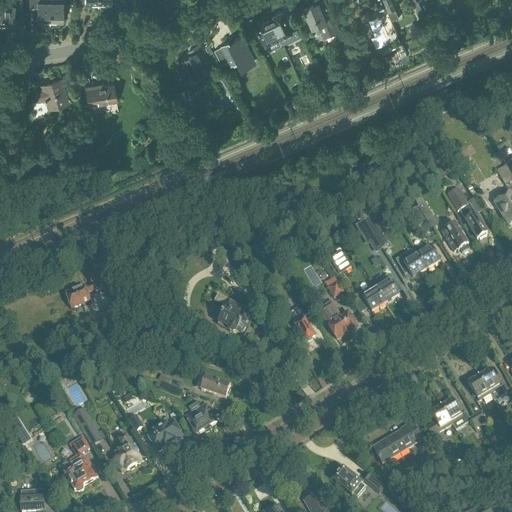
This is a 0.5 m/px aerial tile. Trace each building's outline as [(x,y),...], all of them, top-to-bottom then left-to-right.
[(2,2),(2,24),(2,26),(9,26),(9,25),(15,25),(15,13),(23,13),(22,0),(14,0),(15,2),(2,2)] [(29,0),(29,10),(37,10),(37,21),(50,21),(49,0),(29,0)] [(49,0),(50,21),(63,21),(63,13),(66,13),(66,0),(49,0)] [(305,8),(313,29),(318,26),(323,39),(338,33),(324,0),(313,0),(315,4),(305,8)] [(382,0),(387,11),(392,22),(400,19),(395,9),(397,8),(396,7),(397,7),(394,0),(382,0)] [(412,0),(418,12),(428,7),(425,0),(412,0)] [(510,18),(506,8),(500,10),(504,20),(510,18)] [(283,12),(269,18),(279,39),(292,33),(283,12)] [(269,18),(256,24),(265,46),(279,39),(269,18)] [(222,46),(214,50),(222,64),(229,60),(231,64),(238,61),(239,60),(242,65),(255,58),(243,34),(230,40),(230,39),(221,44),(222,46)] [(184,59),(176,64),(185,80),(194,75),(195,78),(204,73),(207,72),(208,73),(215,69),(200,45),(190,50),(193,54),(184,59)] [(222,71),(215,75),(226,94),(232,90),(222,71)] [(35,94),(38,103),(45,101),(48,110),(68,104),(61,80),(42,85),(43,89),(40,90),(38,82),(32,83),(35,95),(35,94)] [(86,87),(89,104),(81,106),(83,117),(84,117),(91,115),(89,106),(116,101),(113,84),(103,86),(103,84),(86,87)] [(192,137),(183,140),(187,152),(196,149),(192,137)] [(511,183),(511,176),(506,167),(497,172),(505,187),(511,183)] [(478,240),(479,240),(480,241),(487,237),(486,235),(488,234),(470,205),(468,206),(457,190),(447,196),(458,213),(460,212),(478,240)] [(500,195),(502,199),(496,203),(510,227),(511,225),(511,196),(511,194),(510,194),(508,190),(500,195)] [(418,195),(413,199),(419,208),(428,223),(435,219),(422,200),(421,200),(418,195)] [(260,202),(254,205),(261,218),(267,215),(260,202)] [(428,223),(419,208),(416,210),(426,225),(428,223)] [(373,217),(365,222),(383,250),(388,246),(382,236),(384,235),(373,217)] [(365,222),(357,227),(361,234),(365,239),(368,244),(370,243),(376,253),(383,250),(365,222)] [(469,246),(455,223),(441,233),(454,254),(458,251),(459,253),(460,252),(462,254),(470,250),(468,247),(469,246)] [(258,224),(251,228),(256,237),(255,238),(262,249),(270,245),(263,233),(258,224)] [(216,226),(207,229),(212,249),(218,247),(221,246),(218,233),(216,226)] [(441,263),(431,247),(417,256),(427,272),(441,263)] [(127,258),(123,248),(114,252),(118,262),(127,258)] [(85,288),(85,286),(66,294),(72,310),(90,303),(87,295),(94,292),(94,293),(102,290),(100,284),(113,279),(103,252),(87,257),(94,273),(87,275),(91,286),(85,288)] [(340,275),(352,268),(341,252),(330,259),(340,275)] [(403,264),(413,280),(427,272),(417,256),(403,264)] [(388,277),(374,285),(374,286),(377,290),(387,305),(400,297),(391,282),(388,277)] [(345,294),(338,282),(327,289),(334,300),(345,294)] [(366,292),(357,297),(365,310),(369,308),(372,314),(387,305),(377,290),(374,286),(365,291),(366,292)] [(233,335),(237,334),(237,333),(242,336),(250,321),(238,315),(241,309),(218,296),(215,302),(227,309),(222,318),(218,323),(229,329),(229,330),(230,333),(233,335)] [(318,311),(327,326),(337,342),(350,334),(351,335),(359,331),(348,313),(342,317),(332,302),(318,311)] [(301,324),(295,328),(305,344),(307,342),(309,343),(313,341),(313,339),(315,337),(312,332),(314,331),(309,323),(307,325),(306,322),(310,319),(302,306),(293,312),(301,324)] [(279,325),(271,334),(278,339),(285,330),(279,325)] [(486,373),(485,372),(478,376),(493,400),(500,396),(497,391),(501,389),(490,371),(486,373)] [(158,380),(169,385),(172,381),(160,375),(158,380)] [(468,384),(480,402),(483,400),(486,404),(493,400),(478,376),(472,380),(473,381),(468,384)] [(231,387),(206,378),(201,391),(226,400),(231,387)] [(155,386),(161,389),(160,390),(178,397),(181,391),(169,385),(158,380),(155,386)] [(447,402),(441,406),(453,425),(457,431),(471,423),(469,420),(466,414),(462,417),(452,401),(448,403),(447,402)] [(196,436),(216,423),(206,406),(185,419),(196,436)] [(436,424),(427,429),(435,442),(440,438),(438,434),(452,426),(453,425),(441,406),(434,410),(435,411),(430,414),(436,424)] [(84,410),(73,416),(91,448),(106,439),(102,431),(98,433),(84,410)] [(481,413),(475,417),(483,429),(489,426),(481,413)] [(144,428),(137,417),(128,422),(136,434),(144,428)] [(475,417),(469,420),(471,423),(477,433),(483,429),(475,417)] [(16,419),(8,424),(15,435),(22,447),(30,442),(23,430),(16,419)] [(157,426),(159,430),(147,437),(157,453),(163,449),(165,452),(172,447),(171,444),(181,438),(176,429),(172,428),(168,420),(157,426)] [(401,430),(402,431),(373,449),(383,465),(422,441),(411,424),(401,430)] [(114,454),(117,461),(115,462),(122,474),(126,471),(127,473),(131,471),(132,472),(135,470),(135,468),(138,466),(135,461),(140,459),(138,456),(139,454),(137,451),(135,451),(131,445),(133,443),(131,440),(129,440),(127,437),(126,438),(124,437),(121,439),(121,441),(119,442),(123,449),(118,452),(114,454)] [(67,485),(70,484),(75,493),(79,494),(83,492),(84,487),(98,479),(88,462),(87,462),(83,455),(91,450),(83,438),(69,446),(77,458),(71,461),(70,465),(74,471),(65,476),(63,478),(62,481),(65,485),(67,485)] [(362,485),(362,484),(344,469),(334,481),(352,497),(353,496),(357,500),(366,489),(362,485)] [(369,474),(363,482),(379,494),(385,487),(369,474)] [(44,492),(21,493),(22,500),(22,511),(50,511),(48,508),(44,509),(44,499),(44,497),(44,492)] [(303,502),(309,511),(344,511),(345,511),(344,511),(330,511),(319,493),(303,502)]
